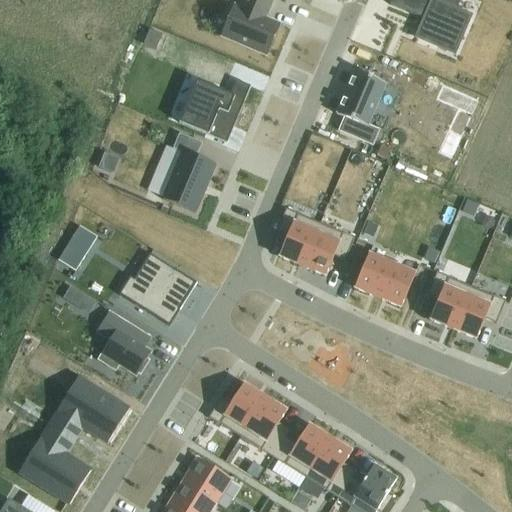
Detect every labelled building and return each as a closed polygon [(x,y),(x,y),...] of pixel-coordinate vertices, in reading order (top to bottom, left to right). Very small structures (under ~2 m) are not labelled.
[(235,8),(222,39),(266,57),(279,27),(264,21),(272,2),(266,0),(244,0),(240,11),(235,8)] [(391,0),(389,6),(424,21),(416,40),(437,49),(445,30),(462,37),(470,18),(455,12),(460,0),(391,0)] [(343,101),(336,117),(344,120),(339,133),(372,147),(378,133),(367,128),(385,86),(355,73),(348,90),(348,89),(343,101)] [(189,100),(179,125),(208,138),(215,121),(233,129),(250,89),(236,83),(230,97),(208,88),(196,83),(189,100)] [(182,155),(162,202),(195,216),(215,167),(196,159),(202,145),(179,136),(173,151),(182,155)] [(286,212),(276,234),(287,239),(279,259),(302,269),(320,226),(286,212)] [(320,226),(302,269),(325,279),(334,258),(345,263),(354,240),(320,226)] [(130,279),(118,297),(149,316),(169,328),(179,312),(180,312),(197,285),(174,271),(149,256),(137,276),(143,279),(139,285),(130,279)] [(368,257),(354,291),(377,300),(392,267),(368,257)] [(392,267),(377,300),(400,310),(415,276),(392,267)] [(437,275),(427,297),(439,302),(430,323),(453,332),(471,289),(437,275)] [(471,289),(453,332),(476,342),(485,321),(496,326),(505,304),(471,289)] [(109,315),(97,335),(110,343),(99,362),(115,373),(118,368),(128,374),(135,378),(137,375),(140,376),(148,363),(146,361),(150,354),(144,350),(150,340),(134,330),(109,315)] [(54,412),(46,426),(73,443),(81,429),(104,444),(126,410),(82,383),(61,417),(54,412)] [(221,399),(209,420),(241,440),(266,401),(244,387),(232,406),(221,399)] [(266,401),(241,440),(274,461),(286,440),(290,433),(278,426),(286,414),(266,401)] [(46,426),(16,473),(66,505),(87,471),(64,456),(73,443),(46,426)] [(286,440),(274,461),(306,481),(331,442),(309,428),(297,447),(286,440)] [(331,442),(306,481),(339,501),(352,481),(351,480),(355,473),(343,466),(351,454),(331,442)] [(198,460),(182,485),(216,506),(231,481),(198,460)] [(352,481),(339,501),(355,511),(377,511),(396,482),(374,469),(362,487),(352,481)] [(182,485),(168,508),(173,511),(212,511),(216,506),(182,485)] [(25,511),(8,502),(1,511),(25,511)]
